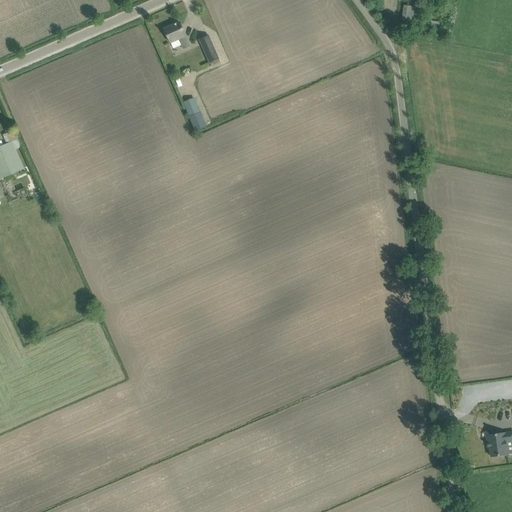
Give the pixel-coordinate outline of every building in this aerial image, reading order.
[(412,23),(415,7),(403,5),(400,20),(412,23)] [(186,36),(184,32),(180,23),(164,29),(171,43),(179,39),(183,49),(190,46),(185,36),(186,36)] [(210,64),(219,59),(208,36),(199,40),(210,64)] [(195,101),(185,106),(197,131),(206,127),(195,101)] [(16,149),(20,147),(13,130),(3,135),(7,144),(0,147),(0,180),(24,169),(16,149)] [(22,207),(30,207),(31,198),(23,197),(22,207)] [(490,448),(491,457),(511,454),(511,432),(505,433),(486,436),(488,447),(488,448),(490,448)]
